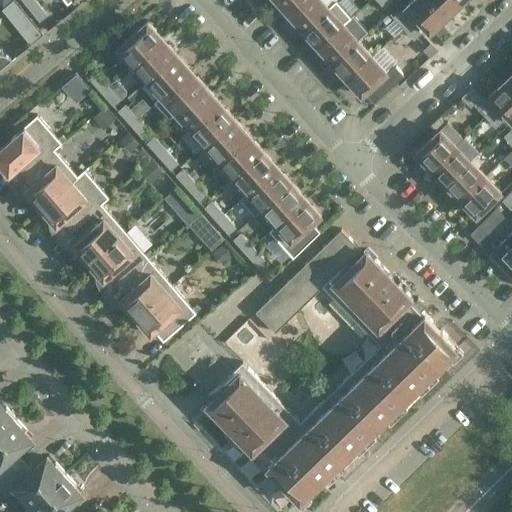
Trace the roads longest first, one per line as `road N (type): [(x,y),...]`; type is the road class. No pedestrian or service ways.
road 1 (residential): [(247,511),(0,233)]
road 2 (residential): [(0,327),(169,511)]
road 3 (residential): [(511,343),(339,511)]
road 4 (residential): [(511,329),(349,163)]
road 5 (residential): [(349,163),(511,13)]
road 6 (residential): [(349,163),(202,0)]
road 7 (residential): [(0,103),(128,0)]
